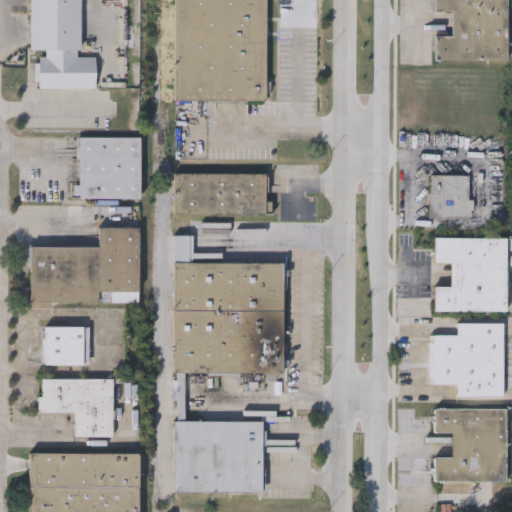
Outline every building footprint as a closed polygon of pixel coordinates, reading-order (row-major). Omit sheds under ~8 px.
[(174,0),(266,0),(266,101),(174,100),(174,0)] [(434,61),(434,36),(451,36),(451,12),(435,12),(435,0),(506,0),(506,61),(434,61)] [(140,137),(140,198),(78,198),(77,137),(140,137)] [(266,173),(266,205),(267,205),(266,214),(174,213),(174,173),(266,173)] [(429,218),(429,176),(469,176),(469,218),(429,218)] [(29,302),(29,246),(98,246),(98,227),(138,227),(138,302),(29,302)] [(173,372),(173,234),(192,234),(192,262),(282,262),(282,373),(173,372)] [(505,313),(433,312),(433,287),(450,287),(450,263),(433,263),(434,238),(506,239),(505,313)] [(456,397),(456,385),(428,385),(428,336),(457,336),(457,324),(502,324),(502,398),(456,397)] [(55,327),(55,346),(58,346),(58,363),(46,363),(46,327),(55,327)] [(504,410),(504,483),(433,483),(433,458),(451,458),(451,434),(433,434),(433,409),(504,410)] [(261,492),(173,492),(173,421),(261,421),(261,492)] [(139,508),(93,508),(93,511),(29,511),(29,453),(138,453),(139,508)]
